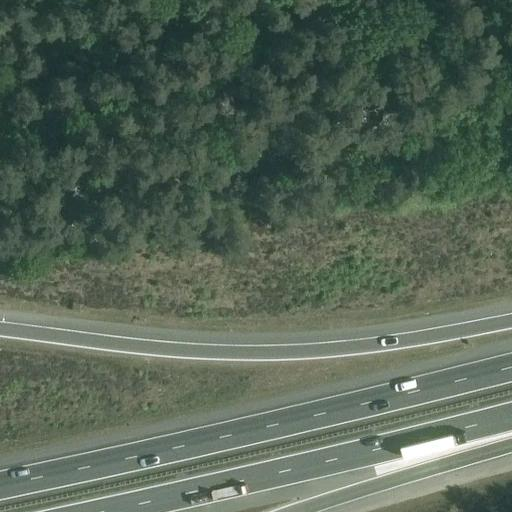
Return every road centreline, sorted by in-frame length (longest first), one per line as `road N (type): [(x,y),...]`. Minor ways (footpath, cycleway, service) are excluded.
road 1 (motorway): [(511,367),(0,485)]
road 2 (motorway): [(511,317),(351,345),(228,349),(0,325)]
road 3 (motorway): [(102,511),(511,416)]
road 4 (motorway): [(305,511),(511,442)]
